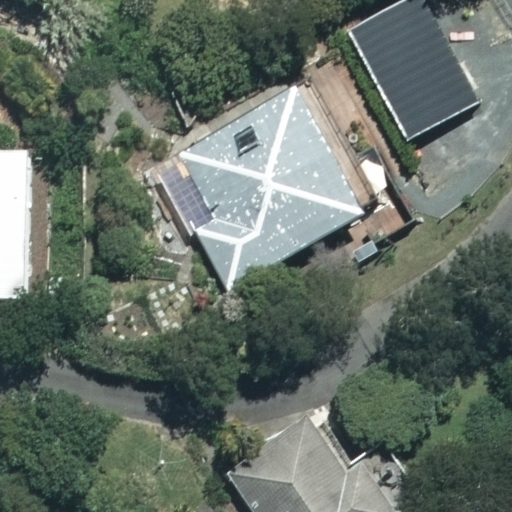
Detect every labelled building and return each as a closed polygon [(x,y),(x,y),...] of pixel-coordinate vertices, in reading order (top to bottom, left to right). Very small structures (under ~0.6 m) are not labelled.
[(511,121),(437,0),(433,0),(359,46),(440,179),(511,134),(511,121)] [(511,8),(511,0),(496,0),(504,13),(511,8)] [(214,221),(195,231),(226,289),(378,207),(315,90),(183,162),(214,221)] [(32,150),(0,149),(0,298),(30,299),(32,150)] [(354,460),(322,413),(230,475),(255,511),(414,511),(428,502),(385,439),(354,460)]
